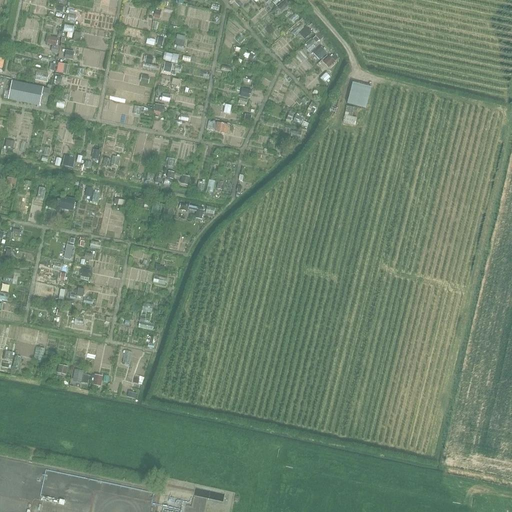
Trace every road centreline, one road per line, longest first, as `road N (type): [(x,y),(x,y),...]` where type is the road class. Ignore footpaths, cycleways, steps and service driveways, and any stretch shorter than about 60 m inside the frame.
road 1 (track): [(330,126),(207,250),(153,397),(430,457),(511,100)]
road 2 (track): [(353,70),(509,112)]
road 3 (track): [(306,0),(354,66),(330,126)]
